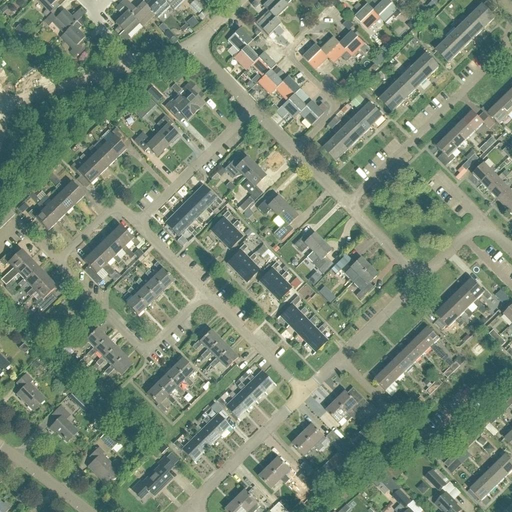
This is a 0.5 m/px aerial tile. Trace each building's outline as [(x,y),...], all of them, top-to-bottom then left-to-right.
[(44,13),(48,18),(56,10),(59,7),(55,2),(57,0),(36,0),(46,10),(44,13)] [(146,7),(143,3),(135,11),(124,0),(120,5),(127,12),(131,15),(130,15),(139,24),(142,28),(154,16),(146,7)] [(152,0),(146,7),(154,16),(157,19),(169,7),(162,0),(152,0)] [(162,0),(169,7),(172,10),(182,0),(185,0),(187,1),(187,0),(162,0)] [(205,0),(201,0),(198,3),(202,6),(206,11),(211,6),(207,2),(205,0)] [(275,19),(287,7),(279,0),(268,0),(262,7),(268,12),(275,19)] [(377,7),(373,11),(380,18),(379,18),(385,24),(393,16),(397,20),(401,15),(398,11),(386,0),(383,0),(381,2),(379,0),(373,0),(372,2),(377,7)] [(497,9),(489,1),(483,7),(482,6),(477,12),(471,17),(480,26),(483,30),(489,24),(495,18),(491,15),(497,9)] [(428,10),(420,2),(416,6),(425,14),(428,10)] [(373,11),(372,11),(367,5),(363,9),(358,4),(354,8),(359,13),(354,18),(367,31),(379,18),(380,18),(373,11)] [(127,36),(139,24),(130,15),(131,15),(127,12),(120,5),(115,10),(122,17),(115,24),(118,27),(114,32),(125,43),(129,38),(127,36)] [(0,11),(4,15),(8,10),(5,6),(0,10),(0,11)] [(56,10),(48,18),(45,21),(43,22),(48,27),(49,26),(52,23),(63,35),(64,35),(72,26),(72,27),(76,23),(75,23),(79,19),(80,19),(84,15),(85,14),(81,10),(72,19),(64,11),(61,14),(56,10)] [(204,11),(198,17),(202,21),(208,15),(204,11)] [(268,36),(273,32),(280,24),(275,19),(268,12),(256,24),(268,36)] [(472,41),(477,35),(483,30),(480,26),(471,17),(465,23),(459,29),(472,41)] [(72,26),(64,35),(63,35),(60,38),(72,50),(69,52),(74,57),(85,46),(81,42),(84,39),(77,31),(84,24),(80,19),(79,19),(75,23),(76,23),(72,27),(72,26)] [(347,19),(342,25),(348,31),(354,26),(347,19)] [(246,47),(252,41),(239,29),(227,41),(239,53),(239,54),(246,47)] [(460,52),(466,47),(472,41),(459,29),(453,34),(448,40),(456,49),(460,52)] [(19,35),(24,40),(29,35),(24,30),(19,35)] [(370,51),(364,44),(351,31),(339,44),(346,51),(345,51),(351,57),(359,50),(365,56),(370,51)] [(164,35),(170,41),(174,45),(177,42),(168,32),(164,35)] [(339,44),(333,38),(321,50),(320,51),(327,58),(333,64),(341,56),(346,62),(351,57),(345,51),(346,51),(339,44)] [(449,64),(454,58),(460,52),(456,49),(448,40),(442,46),(436,51),(449,64)] [(389,41),(381,48),(387,55),(395,48),(389,41)] [(320,51),(321,50),(315,45),(302,57),(315,70),(327,58),(320,51)] [(258,59),(258,58),(246,47),(239,54),(233,59),(246,71),(251,66),(258,59)] [(42,57),(45,51),(39,48),(36,54),(42,57)] [(270,71),(275,66),(263,53),(258,58),(258,59),(251,66),(263,77),(263,78),(270,71)] [(427,79),(433,73),(438,68),(426,55),(420,61),(415,67),(427,79)] [(370,77),(378,69),(374,65),(366,73),(370,77)] [(416,90),(422,85),(427,79),(415,67),(409,72),(403,78),(416,90)] [(273,73),(278,79),(283,75),(277,69),(273,73)] [(273,73),(270,71),(263,78),(263,77),(257,83),(269,95),(275,90),(282,83),(278,79),(273,73)] [(173,79),(178,84),(183,78),(178,74),(173,79)] [(355,86),(359,81),(352,74),(348,79),(355,86)] [(299,90),(287,77),(282,83),(275,90),(286,102),(281,107),(286,102),(287,102),(294,95),(299,90)] [(404,101),(410,96),(416,90),(403,78),(397,84),(391,89),(404,101)] [(250,90),(254,86),(249,81),(245,85),(250,90)] [(344,81),(339,86),(344,91),(349,86),(344,81)] [(181,91),(178,95),(182,100),(196,113),(198,111),(201,112),(203,109),(203,106),(204,105),(198,99),(203,95),(190,82),(185,88),(181,91)] [(150,96),(152,98),(158,92),(156,90),(153,87),(147,93),(150,96)] [(392,113),(398,107),(404,101),(391,89),(386,95),(380,100),(392,113)] [(311,102),(299,90),(294,95),(287,102),(286,102),(281,107),(293,119),(299,114),(306,107),(305,107),(311,102)] [(351,103),(358,111),(369,100),(362,93),(357,98),(352,103),(351,103)] [(178,95),(165,107),(175,117),(179,113),(187,122),(196,113),(182,100),(178,95)] [(508,117),(511,113),(511,102),(506,96),(497,105),(508,117)] [(148,99),(134,112),(141,119),(155,106),(148,99)] [(317,108),(311,102),(305,107),(306,107),(299,114),(311,126),(323,114),(322,113),(327,109),(322,104),(317,108)] [(371,128),(377,123),(382,117),(370,104),(364,110),(358,116),(371,128)] [(276,113),(278,110),(273,105),(270,108),(275,113),(276,113)] [(499,126),(508,117),(497,105),(488,114),(491,117),(499,126)] [(463,121),(475,133),(484,124),(489,129),(494,124),(483,113),(478,118),(472,112),(463,121)] [(156,136),(167,147),(178,136),(169,127),(173,124),(165,116),(156,125),(162,130),(156,136)] [(359,139),(365,134),(371,128),(358,116),(350,124),(347,127),(359,139)] [(332,131),(341,122),(336,117),(327,126),(332,131)] [(466,141),(475,133),(463,121),(454,130),(466,141)] [(348,151),(353,145),(359,139),(347,127),(341,133),(335,138),(348,151)] [(108,130),(97,140),(103,146),(104,145),(117,158),(126,149),(122,144),(127,139),(116,128),(111,133),(108,130)] [(457,150),(466,141),(454,130),(445,139),(457,150)] [(167,147),(156,136),(150,141),(145,136),(143,134),(134,142),(137,144),(144,152),(148,148),(157,157),(167,147)] [(486,144),(490,148),(496,142),(492,137),(486,144)] [(336,162),(342,156),(348,151),(335,138),(329,144),(324,150),(336,162)] [(445,139),(436,148),(443,154),(440,157),(448,165),(455,158),(452,155),(457,150),(445,139)] [(484,154),(490,148),(486,144),(480,150),(484,154)] [(108,167),(117,158),(104,145),(103,146),(97,151),(92,146),(88,149),(94,155),(95,153),(108,167)] [(509,158),(511,154),(511,153),(507,148),(503,152),(509,158)] [(495,164),(504,159),(500,150),(490,156),(495,164)] [(99,176),(108,167),(95,153),(94,155),(88,160),(83,154),(79,158),(85,164),(86,162),(99,176)] [(468,161),(472,165),(478,159),(474,155),(468,161)] [(244,179),(256,168),(247,158),(240,165),(235,160),(225,171),(234,180),(242,177),(244,179)] [(466,171),(472,165),(468,161),(462,167),(466,171)] [(90,185),(99,176),(86,162),(85,164),(79,169),(74,163),(70,167),(76,174),(77,172),(90,185)] [(492,167),(490,170),(484,164),(472,175),(481,184),(493,173),(495,171),(492,167)] [(256,168),(244,179),(248,182),(242,188),(251,197),(258,190),(255,187),(266,177),(256,168)] [(220,177),(225,172),(222,169),(217,174),(220,177)] [(50,173),(45,178),(50,183),(55,178),(50,173)] [(493,173),(481,184),(490,193),(502,182),(505,179),(501,175),(498,178),(493,173)] [(214,183),(219,178),(216,174),(211,180),(214,183)] [(62,192),(75,205),(84,196),(81,193),(71,182),(64,190),(58,184),(55,188),(60,193),(62,192)] [(510,191),(502,182),(490,193),(499,202),(510,191)] [(206,209),(207,208),(214,202),(219,206),(221,204),(217,199),(216,200),(202,186),(192,196),(206,209)] [(507,211),(511,206),(511,192),(510,191),(499,202),(507,211)] [(65,214),(75,205),(62,192),(60,193),(54,199),(49,193),(46,196),(51,202),(53,200),(65,214)] [(53,200),(51,202),(46,196),(40,202),(39,200),(32,193),(28,196),(35,204),(37,205),(42,211),(44,209),(56,222),(65,214),(53,200)] [(212,213),(207,208),(206,209),(192,196),(183,205),(197,219),(198,218),(204,211),(209,216),(212,213)] [(278,217),(288,207),(278,196),(269,205),(265,201),(257,209),(264,216),(271,210),(278,217)] [(250,199),(239,209),(243,213),(248,208),(252,204),(253,203),(250,199)] [(202,222),(198,218),(197,219),(183,205),(173,214),(187,228),(188,227),(195,220),(200,225),(202,222)] [(2,210),(10,218),(14,215),(6,206),(2,210)] [(288,207),(278,217),(284,224),(278,230),(273,235),(281,242),(285,237),(293,230),(289,226),(298,217),(288,207)] [(47,231),(56,222),(44,209),(42,211),(37,216),(31,210),(28,214),(34,220),(35,219),(47,231)] [(0,212),(0,215),(6,222),(10,218),(2,210),(0,212)] [(232,228),(231,227),(224,220),(229,216),(226,213),(221,218),(222,219),(209,232),(218,241),(232,228)] [(193,232),(188,227),(187,228),(173,214),(163,224),(177,238),(185,230),(190,235),(190,234),(193,232)] [(232,228),(218,241),(228,251),(241,238),(233,230),(238,225),(235,222),(231,227),(232,228)] [(123,248),(125,246),(130,241),(136,247),(140,243),(133,237),(132,238),(120,226),(110,235),(123,248)] [(248,230),(244,234),(248,238),(252,234),(248,230)] [(312,253),(323,242),(314,234),(306,242),(302,238),(294,246),(301,253),(307,247),(312,253)] [(110,235),(101,243),(114,257),(116,255),(121,250),(127,255),(131,259),(134,256),(130,252),(125,246),(123,248),(110,235)] [(312,253),(306,259),(319,271),(329,261),(325,257),(331,251),(323,242),(312,253)] [(121,261),(116,255),(114,257),(101,243),(92,252),(105,266),(107,264),(112,259),(118,264),(121,261)] [(249,261),(248,260),(241,253),(246,249),(243,246),(238,251),(239,252),(226,265),(236,274),(249,261)] [(262,246),(256,253),(260,257),(267,251),(262,246)] [(138,259),(144,254),(139,249),(133,255),(138,259)] [(16,272),(30,259),(21,250),(15,255),(12,251),(0,262),(5,267),(8,264),(14,270),(1,281),(5,285),(18,274),(16,272)] [(276,260),(267,251),(260,257),(267,264),(270,261),(272,263),(276,260)] [(105,266),(92,252),(83,261),(89,267),(85,272),(98,285),(102,281),(96,275),(101,270),(111,279),(116,274),(112,270),(107,264),(105,266)] [(495,269),(502,263),(494,253),(487,259),(495,269)] [(146,264),(151,258),(148,254),(142,260),(146,264)] [(249,261),(236,274),(245,284),(259,271),(251,263),(256,258),(253,255),(248,260),(249,261)] [(339,263),(331,271),(335,276),(340,271),(353,283),(358,278),(358,277),(369,267),(360,258),(354,264),(346,256),(339,263)] [(30,259),(16,272),(18,274),(23,279),(17,284),(21,288),(26,283),(25,281),(38,268),(30,259)] [(152,278),(164,290),(172,281),(161,270),(162,269),(156,262),(152,266),(159,272),(153,277),(152,278)] [(281,279),(280,278),(273,272),(278,267),(276,264),(271,269),(272,270),(258,283),(267,293),(281,279)] [(369,267),(358,277),(358,278),(353,283),(361,292),(356,297),(360,300),(365,295),(373,288),(369,284),(377,275),(369,267)] [(34,290),(47,278),(38,268),(25,281),(26,283),(32,288),(26,294),(29,297),(32,294),(35,292),(34,290)] [(144,287),(155,298),(164,290),(152,278),(153,277),(147,271),(144,274),(150,281),(145,286),(144,287)] [(116,274),(111,279),(115,283),(120,278),(116,274)] [(281,279),(267,293),(277,302),(290,289),(283,281),(287,277),(285,274),(280,278),(281,279)] [(314,286),(319,280),(312,274),(307,279),(314,286)] [(45,300),(52,294),(50,292),(56,287),(47,278),(34,290),(35,292),(40,297),(35,303),(38,306),(45,300)] [(135,295),(146,307),(155,298),(144,287),(145,286),(139,279),(135,283),(141,289),(136,294),(135,295)] [(475,302),(476,300),(482,295),(487,300),(491,297),(485,291),(483,292),(471,279),(462,289),(475,302)] [(295,290),(301,284),(297,280),(291,286),(295,290)] [(135,295),(136,294),(130,288),(126,291),(133,298),(125,305),(136,316),(146,307),(135,295)] [(482,306),(476,300),(475,302),(462,289),(453,297),(466,311),(468,309),(473,304),(478,309),(482,306)] [(45,300),(38,306),(42,311),(56,298),(52,294),(45,300)] [(325,299),(330,304),(335,298),(331,294),(325,299)] [(509,300),(508,299),(505,296),(499,301),(502,304),(503,305),(509,300)] [(300,314),(299,313),(293,307),(300,301),(297,297),(289,305),(290,306),(277,319),(285,328),(300,314)] [(473,315),(468,309),(466,311),(453,297),(444,306),(457,319),(459,318),(464,313),(469,318),(473,315)] [(444,306),(435,315),(439,319),(446,327),(448,329),(455,321),(460,327),(464,323),(459,318),(457,319),(444,306)] [(511,324),(511,306),(503,315),(511,324)] [(309,323),(308,322),(302,316),(307,312),(303,308),(299,313),(300,314),(285,328),(294,337),(309,323)] [(318,332),(317,331),(311,325),(315,321),(312,318),(308,322),(309,323),(294,337),(303,346),(318,332)] [(439,319),(434,324),(441,331),(446,327),(439,319)] [(473,324),(479,330),(484,326),(478,320),(473,324)] [(312,356),(327,341),(320,334),(327,327),(324,324),(317,331),(318,332),(303,346),(312,356)] [(419,337),(430,348),(450,368),(454,364),(445,354),(444,355),(434,344),(439,339),(428,328),(419,337)] [(95,350),(106,339),(97,330),(86,340),(85,339),(78,346),(81,349),(88,343),(94,349),(95,350)] [(495,340),(499,336),(493,330),(489,334),(495,340)] [(207,352),(219,340),(210,331),(198,343),(197,342),(191,348),(195,351),(201,345),(206,351),(207,352)] [(467,335),(461,341),(464,344),(470,339),(467,335)] [(499,336),(495,340),(501,347),(505,343),(499,336)] [(421,357),(430,348),(419,337),(410,345),(421,357)] [(95,350),(94,349),(87,355),(90,358),(97,352),(102,357),(103,358),(114,347),(106,339),(95,350)] [(216,360),(227,349),(219,340),(207,352),(206,351),(200,357),(203,360),(209,354),(215,359),(216,360)] [(68,346),(64,350),(70,356),(73,353),(70,350),(72,349),(75,346),(71,341),(70,341),(66,345),(67,345),(68,346)] [(412,366),(421,357),(410,345),(401,354),(412,366)] [(105,361),(110,366),(111,367),(123,356),(114,347),(103,358),(102,357),(95,363),(96,364),(93,367),(95,370),(99,367),(105,361)] [(215,359),(208,366),(212,369),(218,363),(225,370),(237,359),(237,358),(227,349),(216,360),(215,359)] [(403,374),(412,366),(401,354),(392,363),(403,374)] [(0,374),(10,365),(0,355),(0,374)] [(111,367),(110,366),(104,372),(107,376),(114,370),(121,377),(132,366),(123,356),(111,367)] [(183,380),(185,377),(193,370),(182,359),(172,369),(183,380)] [(32,365),(36,369),(40,366),(35,361),(32,365)] [(449,369),(453,373),(460,366),(456,362),(449,369)] [(395,383),(403,374),(392,363),(383,371),(395,383)] [(175,388),(177,386),(182,381),(189,387),(192,384),(185,377),(183,380),(172,369),(164,377),(175,388)] [(447,379),(453,373),(449,369),(444,375),(447,379)] [(244,380),(248,376),(252,373),(249,370),(246,374),(242,377),(244,380)] [(383,371),(374,380),(391,398),(401,389),(395,383),(383,371)] [(251,381),(266,396),(275,387),(261,372),(254,379),(250,375),(247,379),(250,382),(251,381)] [(33,412),(45,400),(29,384),(32,380),(26,375),(16,384),(22,390),(16,395),(33,412)] [(166,397),(168,395),(174,389),(180,396),(183,392),(177,386),(175,388),(164,377),(155,386),(166,397)] [(108,389),(113,383),(109,379),(104,384),(108,389)] [(432,386),(435,390),(442,383),(438,380),(432,386)] [(242,390),(257,405),(266,396),(251,381),(250,382),(245,388),(241,384),(238,387),(241,391),(242,390)] [(174,402),(168,395),(166,397),(155,386),(146,395),(157,406),(156,407),(162,414),(165,410),(159,404),(165,398),(171,405),(174,402)] [(430,396),(435,390),(432,386),(426,392),(430,396)] [(346,393),(336,403),(352,419),(354,421),(359,417),(352,410),(363,399),(353,389),(348,395),(346,393)] [(233,399),(248,413),(257,405),(242,390),(241,391),(236,396),(232,393),(229,396),(233,400),(233,399)] [(73,394),(69,398),(75,405),(80,401),(73,394)] [(414,403),(418,408),(424,401),(420,397),(414,403)] [(238,422),(248,413),(233,399),(233,400),(227,405),(221,399),(217,402),(225,410),(226,409),(238,422)] [(348,423),(352,419),(336,403),(326,412),(338,424),(344,418),(348,423)] [(412,413),(418,408),(414,403),(408,409),(412,413)] [(500,418),(509,409),(505,405),(496,414),(500,418)] [(77,432),(65,420),(69,415),(60,406),(52,415),(57,420),(50,428),(55,433),(56,432),(67,442),(77,432)] [(221,411),(217,415),(223,420),(227,416),(221,411)] [(492,427),(500,418),(496,414),(487,422),(489,424),(492,427)] [(208,424),(222,439),(232,429),(217,415),(210,421),(207,418),(203,421),(207,425),(208,424)] [(368,435),(378,426),(369,417),(360,426),(364,430),(368,435)] [(213,447),(222,439),(208,424),(207,425),(201,430),(198,427),(194,430),(198,434),(199,433),(213,447)] [(489,424),(485,429),(490,433),(494,429),(492,427),(489,424)] [(302,436),(314,447),(324,438),(312,426),(302,436)] [(378,426),(368,435),(371,439),(381,430),(378,426)] [(471,438),(475,442),(484,433),(480,429),(471,438)] [(363,440),(368,435),(364,430),(358,435),(363,440)] [(112,451),(120,443),(109,432),(100,440),(112,451)] [(213,447),(199,433),(198,434),(192,439),(189,435),(185,439),(189,442),(190,441),(204,456),(213,447)] [(304,457),(314,447),(302,436),(292,445),(304,457)] [(332,437),(327,441),(334,448),(338,444),(332,437)] [(341,442),(351,452),(355,448),(346,438),(341,442)] [(466,451),(475,442),(471,438),(462,447),(466,451)] [(195,465),(204,456),(190,441),(189,442),(183,448),(177,442),(174,445),(181,453),(182,452),(195,465)] [(347,456),(351,452),(341,442),(337,446),(347,456)] [(162,456),(168,449),(162,443),(155,449),(162,456)] [(457,460),(466,451),(462,447),(453,455),(457,460)] [(111,465),(101,456),(104,453),(99,448),(89,457),(94,461),(88,467),(105,484),(110,480),(112,481),(114,481),(116,480),(118,477),(118,475),(117,473),(118,472),(122,468),(115,461),(111,465)] [(502,458),(496,464),(508,476),(511,471),(511,461),(506,455),(502,452),(499,455),(502,458)] [(448,469),(457,460),(453,455),(444,464),(448,469)] [(154,497),(172,479),(166,474),(174,467),(164,457),(157,465),(159,467),(142,484),(140,482),(131,490),(136,495),(140,496),(145,495),(149,491),(154,497)] [(269,469),(280,480),(281,480),(286,486),(291,481),(286,475),(291,470),(279,459),(269,469)] [(499,484),(508,476),(496,464),(488,473),(499,484)] [(403,474),(394,466),(388,472),(397,481),(403,474)] [(270,490),(280,480),(269,469),(259,478),(270,490)] [(318,485),(310,477),(305,472),(298,479),(311,492),(318,485)] [(310,477),(318,485),(322,481),(314,473),(310,477)] [(440,494),(446,488),(432,473),(426,479),(440,494)] [(490,493),(499,484),(488,473),(479,481),(490,493)] [(395,482),(386,474),(379,480),(388,489),(395,482)] [(481,502),(490,493),(479,481),(470,490),(481,502)] [(399,490),(392,497),(401,506),(395,511),(411,511),(407,507),(412,503),(399,490)] [(245,492),(236,501),(245,511),(255,511),(261,507),(257,503),(245,492)] [(459,511),(461,511),(453,502),(454,501),(446,493),(434,505),(441,511),(459,511)] [(226,511),(245,511),(235,501),(226,511)] [(0,511),(7,511),(10,509),(4,503),(2,505),(0,502),(0,511)]
